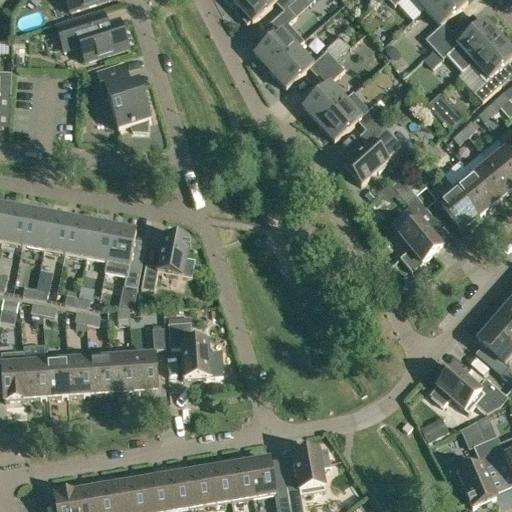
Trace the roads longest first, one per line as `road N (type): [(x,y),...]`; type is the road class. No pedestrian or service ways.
road 1 (residential): [(419,371),(309,153),(257,115),(199,0)]
road 2 (residential): [(20,478),(268,443)]
road 3 (residential): [(268,443),(206,240)]
road 4 (residential): [(0,205),(206,240)]
road 5 (residential): [(268,443),(360,424),(391,406),(419,371)]
road 6 (residential): [(182,164),(137,19)]
road 7 (residential): [(419,371),(511,264)]
road 8 (residential): [(182,164),(43,158)]
